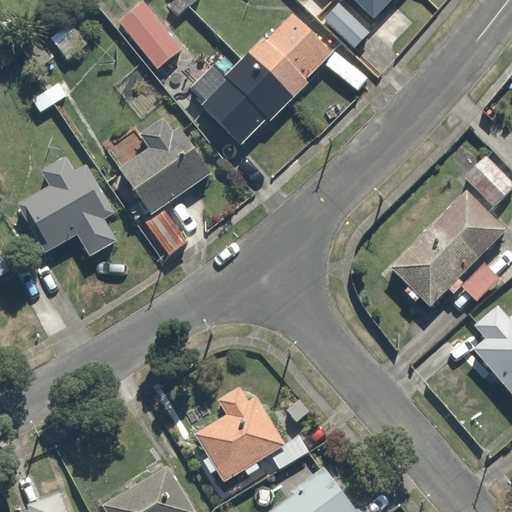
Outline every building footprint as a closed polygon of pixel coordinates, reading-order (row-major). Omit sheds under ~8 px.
[(150,0),(136,0),(117,15),(155,64),(184,42),(150,0)] [(214,46),(181,80),(242,141),(340,43),(296,0),(293,0),(231,63),(214,46)] [(392,0),(333,0),(322,13),(377,65),(417,23),(392,0)] [(44,35),(26,45),(48,85),(33,93),(42,110),(74,92),(61,68),(88,53),(71,21),(44,35)] [(511,98),(476,147),(511,173),(511,98)] [(175,111),(136,134),(145,152),(119,165),(145,206),(209,166),(175,111)] [(482,154),(455,185),(460,189),(390,259),(431,301),(447,285),(455,292),(462,286),(475,299),(511,262),(511,233),(486,207),(511,180),(482,154)] [(53,184),(21,200),(47,251),(79,235),(90,256),(126,238),(115,217),(89,166),(77,172),(70,157),(46,169),(53,184)] [(0,250),(0,277),(10,273),(0,250)] [(511,310),(501,298),(462,334),(473,346),(469,350),(511,397),(511,310)] [(261,369),(215,395),(225,413),(196,429),(223,477),(246,465),(255,481),(308,451),(301,438),(261,369)] [(379,511),(370,500),(379,494),(340,443),(293,475),(300,485),(262,511),(379,511)] [(97,504),(102,511),(199,511),(171,462),(97,504)] [(32,511),(65,511),(57,491),(29,502),(32,511)]
